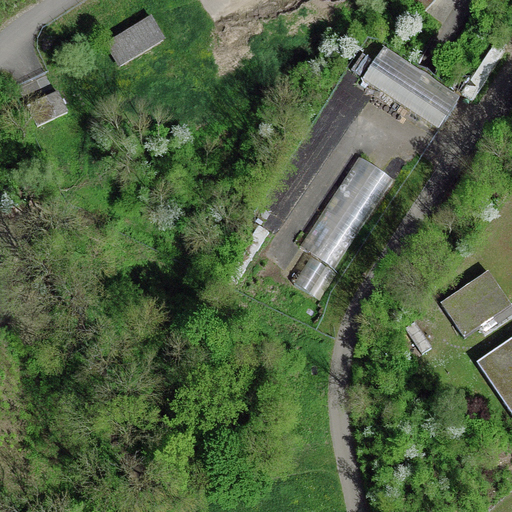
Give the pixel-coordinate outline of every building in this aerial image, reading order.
[(434,0),(414,0),(411,3),(422,13),(434,0)] [(118,68),(160,41),(148,22),(106,48),(118,68)] [(494,47),(460,98),(470,104),(504,54),(494,47)] [(457,101),(382,51),(361,82),(436,132),(457,101)] [(65,114),(56,94),(25,108),(35,128),(65,114)] [(357,160),(298,249),(332,272),(391,182),(357,160)] [(263,209),(258,217),(264,221),(269,214),(263,209)] [(445,305),(465,334),(509,305),(488,275),(445,305)] [(306,308),(302,313),(310,318),(313,313),(306,308)] [(511,419),(511,340),(475,366),(511,419)]
